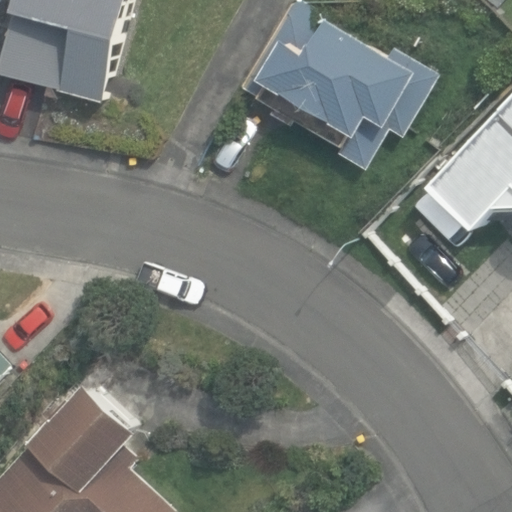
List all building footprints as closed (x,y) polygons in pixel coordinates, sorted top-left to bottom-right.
[(24,0),(6,72),(110,99),(135,0),(24,0)] [(251,85),(375,162),(398,124),(413,131),(447,71),(311,0),(301,0),(299,1),(251,85)] [(511,108),(443,181),(451,197),(472,216),(489,222),(508,202),(511,202),(511,108)] [(0,386),(21,359),(0,341),(0,386)] [(0,511),(181,511),(187,506),(139,462),(148,453),(135,441),(149,426),(94,376),(0,478),(0,511)]
